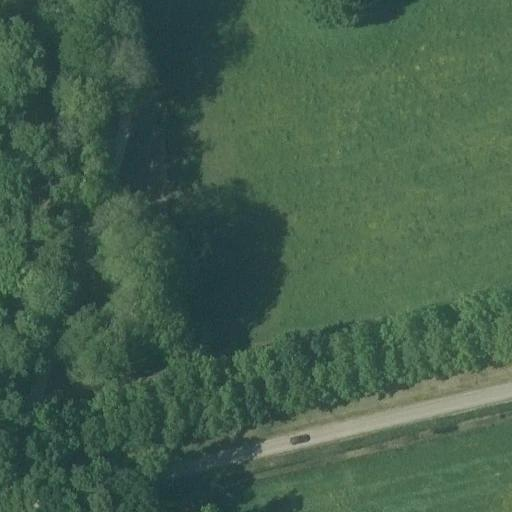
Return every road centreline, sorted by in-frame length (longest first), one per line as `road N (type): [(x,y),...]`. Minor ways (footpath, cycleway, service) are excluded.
road 1 (track): [(101,0),(127,90),(121,137),(0,496)]
road 2 (unclassified): [(17,511),(511,390)]
